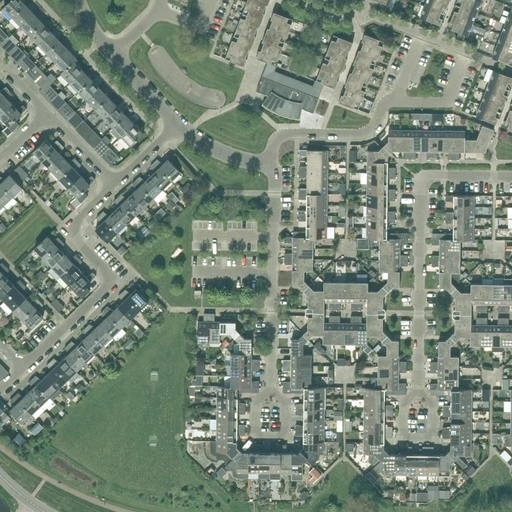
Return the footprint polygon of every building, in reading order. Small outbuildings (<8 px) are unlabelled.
[(20,0),(11,0),(3,8),(4,9),(4,8),(12,17),(25,5),(20,0)] [(269,0),(247,0),(246,2),(264,9),(266,5),(267,6),(269,0)] [(445,12),(449,2),(442,0),(426,0),(424,6),(441,12),(441,10),(445,12)] [(480,1),(477,0),(458,0),(457,3),(461,4),(460,6),(476,12),(480,1)] [(263,13),(264,9),(246,2),(242,13),(262,21),(264,14),(263,13)] [(21,26),(34,14),(25,5),(12,17),(21,26)] [(440,14),(441,12),(424,6),(420,18),(440,25),(444,16),(440,14)] [(472,24),(476,12),(460,6),(459,8),(456,7),(452,16),(472,24)] [(293,19),(277,13),(273,12),(271,19),(272,20),(271,24),(289,31),(293,19)] [(259,28),(262,21),(242,13),(238,24),(256,31),(257,27),(259,28)] [(29,35),(42,23),(34,14),(21,26),(29,35)] [(467,36),(472,24),(452,16),(448,26),(452,27),(451,29),(450,28),(450,29),(467,36)] [(38,44),(51,32),(42,23),(29,35),(38,44)] [(511,26),(505,23),(501,35),(511,39),(511,26)] [(254,35),(256,31),(238,24),(234,36),(253,43),(256,36),(254,35)] [(284,42),(289,31),(271,24),(269,28),(267,27),(265,35),(284,42)] [(0,32),(0,45),(7,53),(11,48),(16,44),(2,30),(0,32)] [(47,53),(59,41),(51,32),(38,44),(47,53)] [(380,53),(384,41),(364,34),(362,42),(363,42),(362,46),(380,53)] [(280,53),(284,42),(265,35),(262,42),(264,43),(262,47),(280,53)] [(353,42),(348,40),(333,35),(329,47),(347,53),(348,49),(350,50),(353,42)] [(511,39),(501,35),(496,46),(511,52),(511,39)] [(250,51),(253,43),(234,36),(229,47),(247,54),(248,50),(250,51)] [(55,62),(68,50),(59,41),(47,53),(55,62)] [(15,52),(11,56),(13,59),(22,50),(16,44),(11,48),(15,52)] [(375,64),(380,53),(362,46),(360,50),(358,50),(356,57),(375,64)] [(511,62),(511,52),(496,46),(492,58),(510,65),(510,64),(508,64),(509,62),(511,62)] [(245,58),(247,54),(229,47),(225,59),(244,66),(247,59),(245,58)] [(276,65),(280,53),(262,47),(261,51),(259,50),(256,58),(267,62),(275,65),(276,65)] [(345,57),(347,53),(329,47),(324,58),(344,65),(347,58),(345,57)] [(22,50),(13,59),(22,68),(31,60),(22,50)] [(77,58),(76,59),(68,50),(55,62),(64,70),(64,71),(74,61),(74,62),(77,59),(77,58)] [(371,76),(375,64),(356,57),(353,64),(355,65),(353,69),(371,76)] [(341,73),(344,65),(324,58),(320,69),(338,76),(339,72),(341,73)] [(29,67),(32,70),(37,66),(31,60),(22,68),(25,71),(29,67)] [(82,70),(74,62),(74,61),(64,71),(64,70),(60,74),(61,74),(70,83),(82,70)] [(272,71),(275,65),(267,62),(261,77),(259,84),(256,91),(266,95),(266,94),(268,96),(262,104),(263,104),(270,108),(280,113),(290,116),(299,118),(300,118),(301,108),(304,108),(303,109),(313,113),(324,84),(316,81),(314,87),(272,71)] [(47,77),(37,66),(32,70),(28,74),(38,85),(47,77)] [(336,80),(338,76),(320,69),(316,81),(324,84),(335,88),(338,81),(336,80)] [(367,87),(371,76),(353,69),(352,73),(350,72),(347,79),(367,87)] [(78,92),(91,79),(82,70),(70,83),(78,92)] [(511,81),(511,77),(505,75),(493,70),(489,82),(505,88),(506,86),(510,88),(511,81)] [(49,85),(52,82),(47,77),(38,85),(42,89),(43,87),(48,83),(49,85)] [(87,101),(100,88),(91,79),(78,92),(87,101)] [(362,98),(367,87),(347,79),(344,87),(346,87),(345,91),(362,98)] [(504,90),(505,88),(489,82),(485,93),(505,101),(508,91),(504,90)] [(6,87),(0,91),(0,99),(9,91),(6,87)] [(54,90),(51,87),(47,91),(42,95),(49,102),(58,94),(63,90),(61,88),(56,88),(54,90)] [(96,110),(108,97),(100,88),(87,101),(96,110)] [(8,100),(13,94),(9,91),(0,99),(0,116),(13,104),(8,100)] [(358,110),(362,98),(345,91),(343,95),(341,95),(338,102),(358,110)] [(501,110),(505,101),(485,93),(480,104),(497,111),(497,109),(501,110)] [(58,94),(49,102),(56,109),(61,105),(65,101),(58,94)] [(104,119),(117,106),(108,97),(96,110),(104,119)] [(23,105),(17,109),(13,104),(0,116),(8,125),(2,131),(7,136),(19,125),(14,121),(22,114),(21,113),(26,109),(23,105)] [(496,113),(497,111),(480,104),(476,116),(496,124),(500,114),(496,113)] [(64,109),(60,113),(74,128),(78,123),(82,119),(68,105),(64,109)] [(113,127),(126,115),(117,106),(104,119),(113,127)] [(121,136),(134,124),(126,115),(113,127),(121,136)] [(81,127),(77,131),(91,145),(95,141),(99,137),(86,123),(81,127)] [(143,133),(134,124),(121,136),(130,145),(130,146),(143,133)] [(487,148),(494,129),(482,125),(477,139),(485,152),(487,148)] [(400,151),(400,131),(388,130),(388,141),(383,146),(387,150),(390,153),(393,151),(400,151)] [(410,159),(411,131),(400,131),(400,151),(405,151),(405,159),(410,159)] [(421,151),(421,131),(411,131),(410,159),(416,159),(416,151),(421,151)] [(432,159),(432,131),(421,131),(421,151),(427,151),(426,159),(432,159)] [(443,152),(443,131),(432,131),(432,159),(437,160),(437,152),(443,152)] [(453,160),(454,131),(443,131),(443,152),(448,152),(448,160),(453,160)] [(465,139),(465,131),(454,131),(453,160),(459,160),(459,152),(465,152),(465,139)] [(47,140),(46,140),(46,139),(33,152),(33,153),(34,152),(42,161),(60,144),(57,140),(51,145),(47,140)] [(477,139),(465,139),(465,152),(485,152),(477,139)] [(99,145),(94,149),(108,163),(116,155),(103,141),(99,145)] [(59,153),(64,147),(60,144),(42,161),(51,170),(64,158),(59,153)] [(390,153),(387,150),(383,146),(383,147),(378,151),(368,151),(367,162),(388,162),(388,156),(390,154),(390,153)] [(328,162),(328,150),(299,150),(299,156),(307,156),(307,161),(328,162)] [(110,165),(119,157),(116,155),(108,163),(110,165)] [(74,158),(68,163),(64,158),(51,170),(60,179),(77,162),(74,158)] [(180,173),(180,172),(168,159),(167,160),(163,164),(157,160),(154,163),(171,181),(180,173)] [(327,173),(328,162),(307,161),(307,167),(299,167),(299,172),(327,173)] [(76,171),(81,165),(77,162),(60,179),(68,188),(81,176),(76,171)] [(388,168),(388,162),(367,162),(367,173),(396,173),(396,168),(388,168)] [(162,189),(171,181),(154,163),(150,166),(154,172),(150,177),(162,189)] [(23,180),(28,175),(19,166),(14,171),(23,180)] [(327,183),(327,173),(299,172),(299,178),(307,178),(307,183),(327,183)] [(361,173),(361,183),(367,184),(388,184),(388,179),(396,179),(396,173),(367,173),(361,173)] [(21,188),(22,188),(9,175),(4,180),(0,176),(0,183),(12,197),(21,188)] [(81,176),(68,188),(75,195),(72,198),(74,200),(73,200),(71,202),(76,207),(83,200),(87,196),(83,192),(90,185),(95,180),(91,176),(86,180),(81,176)] [(153,198),(162,189),(150,177),(145,181),(139,177),(136,180),(153,198)] [(144,207),(153,198),(136,180),(132,184),(137,189),(132,194),(138,200),(144,207)] [(0,201),(4,205),(12,197),(0,183),(0,201)] [(327,194),(327,183),(307,183),(307,188),(299,188),(299,194),(327,194)] [(387,190),(388,184),(367,184),(367,195),(395,195),(395,190),(387,190)] [(144,207),(138,200),(132,194),(127,199),(121,194),(118,198),(121,200),(135,215),(144,207)] [(327,205),(327,194),(299,194),(299,200),(307,200),(307,205),(327,205)] [(395,201),(395,195),(367,195),(367,206),(387,206),(387,201),(395,201)] [(474,207),(474,196),(445,195),(445,201),(454,201),(454,207),(474,207)] [(135,215),(121,200),(118,198),(114,201),(119,207),(114,211),(126,224),(135,215)] [(171,201),(166,206),(170,210),(175,205),(171,201)] [(72,211),(76,208),(71,203),(68,206),(72,211)] [(327,216),(327,205),(307,205),(307,210),(299,210),(298,216),(327,216)] [(387,211),(387,206),(367,206),(367,217),(395,217),(395,212),(387,211)] [(474,218),(474,207),(454,207),(453,212),(445,212),(445,218),(474,218)] [(109,216),(103,211),(100,215),(117,233),(126,224),(114,211),(109,216)] [(108,241),(117,233),(100,215),(96,218),(101,224),(96,228),(95,228),(108,242),(109,241),(108,241)] [(327,227),(327,216),(298,216),(298,221),(306,221),(306,227),(327,227)] [(395,222),(395,217),(367,217),(367,227),(387,228),(387,222),(395,222)] [(474,229),(474,218),(445,218),(445,223),(453,223),(453,229),(474,229)] [(145,226),(139,232),(144,237),(150,231),(145,226)] [(327,238),(327,227),(306,227),(306,232),(293,232),(293,237),(306,237),(306,238),(313,238),(327,238)] [(387,233),(387,228),(367,227),(366,239),(380,239),(387,239),(387,238),(408,239),(408,233),(387,233)] [(474,240),(474,229),(453,229),(453,234),(432,234),(432,239),(445,239),(453,239),(453,240),(460,240),(474,240)] [(48,237),(47,236),(34,249),(35,249),(43,258),(61,241),(58,237),(52,241),(48,237)] [(306,237),(293,237),(289,237),(285,237),(285,243),(293,243),(293,248),(313,249),(313,238),(306,238),(306,237)] [(408,244),(408,239),(387,238),(387,239),(380,239),(379,250),(400,250),(400,244),(408,244)] [(453,239),(445,239),(432,239),(432,240),(432,243),(432,245),(440,245),(440,250),(460,251),(460,240),(453,240),(453,239)] [(60,250),(65,244),(61,241),(43,258),(52,267),(65,254),(60,250)] [(122,246),(117,250),(122,255),(126,251),(122,246)] [(313,260),(313,249),(293,248),(293,254),(285,254),(285,259),(313,260)] [(400,255),(400,250),(379,250),(379,260),(408,261),(408,255),(400,255)] [(460,261),(460,251),(440,250),(440,256),(432,256),(432,258),(432,261),(460,261)] [(75,255),(69,259),(65,254),(52,267),(60,276),(78,258),(75,255)] [(77,267),(82,262),(78,258),(60,276),(69,285),(82,272),(77,267)] [(313,271),(313,260),(285,259),(285,264),(293,265),(293,271),(304,271),(313,271)] [(408,266),(408,261),(379,260),(379,272),(388,272),(388,271),(400,271),(400,266),(408,266)] [(460,273),(460,261),(432,261),(432,263),(432,266),(440,267),(440,272),(451,272),(451,273),(460,273)] [(4,275),(9,270),(5,266),(0,271),(0,288),(9,280),(4,275)] [(305,281),(304,271),(293,271),(292,272),(292,286),(299,286),(304,291),(309,285),(305,281)] [(399,282),(400,271),(388,271),(388,272),(388,282),(383,286),(388,292),(393,287),(399,287),(399,282)] [(82,272),(69,285),(77,294),(78,294),(82,298),(82,299),(89,292),(84,288),(86,286),(91,281),(90,281),(96,276),(92,272),(92,273),(86,277),(82,272)] [(451,273),(451,272),(440,272),(439,288),(446,288),(451,293),(456,287),(451,282),(451,273)] [(493,284),(493,305),(498,305),(498,312),(503,312),(504,284),(504,278),(493,278),(493,284)] [(19,280),(13,285),(9,280),(0,288),(0,296),(4,301),(22,284),(19,280)] [(335,310),(335,282),(324,282),(324,291),(324,302),(329,302),(329,310),(335,310)] [(346,303),(346,282),(335,282),(335,310),(340,310),(340,303),(346,303)] [(356,310),(357,282),(346,282),(346,303),(351,303),(351,310),(356,310)] [(368,291),(368,283),(357,282),(356,310),(362,311),(362,303),(367,303),(367,291),(368,291)] [(21,293),(26,287),(22,284),(4,301),(13,310),(25,298),(21,293)] [(482,312),(482,284),(471,284),(471,292),(471,304),(476,304),(476,312),(482,312)] [(493,305),(493,284),(482,284),(482,312),(487,312),(487,304),(493,305)] [(511,284),(504,284),(503,312),(509,312),(509,305),(511,304),(511,284)] [(324,291),(314,290),(309,285),(304,291),(308,296),(308,302),(324,302),(324,291)] [(383,297),(388,292),(383,286),(378,291),(368,291),(367,291),(367,303),(383,303),(383,297)] [(471,292),(461,292),(456,287),(451,293),(455,297),(455,304),(471,304),(471,292)] [(148,302),(136,289),(135,289),(136,289),(131,294),(125,289),(122,292),(139,310),(148,301),(148,302)] [(130,319),(139,310),(122,292),(118,296),(123,302),(118,306),(130,319)] [(36,298),(30,303),(25,298),(13,310),(22,319),(40,302),(36,298)] [(38,311),(43,305),(40,302),(22,319),(30,328),(30,329),(43,316),(43,315),(43,316),(38,311)] [(113,311),(108,307),(107,306),(104,310),(121,327),(130,319),(118,306),(113,311)] [(112,336),(121,327),(104,310),(101,313),(105,319),(100,324),(112,336)] [(209,342),(209,314),(204,314),(204,322),(198,322),(197,342),(209,342)] [(214,322),(215,314),(209,314),(209,342),(220,342),(220,334),(220,322),(214,322)] [(471,325),(471,315),(460,315),(460,319),(455,319),(455,325),(471,326),(471,325)] [(334,344),(335,316),(329,316),(329,323),(324,323),(324,324),(323,335),(323,344),(334,344)] [(340,324),(340,316),(335,316),(334,344),(345,344),(345,324),(340,324)] [(356,344),(356,316),(351,316),(351,324),(345,324),(345,344),(356,344)] [(362,324),(362,316),(356,316),(356,344),(367,344),(367,336),(367,324),(362,324)] [(481,346),(482,318),(476,318),(476,325),(471,325),(471,326),(471,337),(470,337),(470,346),(481,346)] [(487,325),(487,318),(482,318),(481,346),(492,346),(492,326),(487,325)] [(503,346),(503,318),(498,318),(498,326),(492,326),(492,346),(492,352),(503,353),(503,346)] [(511,325),(509,326),(509,318),(503,318),(503,346),(511,346),(511,325)] [(236,329),(236,322),(220,322),(220,334),(230,334),(235,339),(240,334),(236,329)] [(323,335),(324,324),(308,323),(308,330),(303,334),(308,340),(313,335),(323,335)] [(103,345),(112,336),(100,324),(95,328),(89,324),(86,327),(103,345)] [(383,331),(383,324),(367,324),(367,336),(377,336),(382,341),(387,335),(383,331)] [(471,337),(471,326),(455,325),(455,332),(450,336),(455,342),(460,337),(470,337),(471,337)] [(94,353),(103,345),(86,327),(82,330),(87,336),(82,341),(94,353)] [(19,341),(24,336),(21,332),(15,337),(19,341)] [(252,338),(245,338),(240,334),(235,339),(240,344),(240,354),(251,354),(252,338)] [(303,345),(308,340),(303,334),(298,339),(292,339),(291,355),(303,355),(303,345)] [(399,340),(392,340),(387,335),(382,341),(387,346),(387,356),(398,356),(399,340)] [(445,341),(439,341),(439,357),(450,357),(450,347),(455,342),(450,336),(445,341)] [(77,346),(72,341),(71,341),(68,344),(85,362),(94,353),(82,341),(77,346)] [(76,371),(85,362),(68,344),(65,348),(69,354),(64,358),(76,371)] [(240,354),(231,354),(231,365),(259,365),(259,360),(251,360),(251,354),(240,354)] [(312,366),(312,355),(303,355),(291,355),(291,360),(283,360),(283,364),(283,366),(312,366)] [(387,356),(378,355),(378,367),(406,367),(406,362),(398,362),(398,356),(387,356)] [(450,357),(439,357),(438,362),(430,362),(430,367),(459,368),(459,357),(450,357)] [(54,358),(50,362),(67,379),(71,383),(80,375),(76,371),(64,358),(59,363),(54,358)] [(58,388),(67,379),(50,362),(47,365),(51,371),(46,376),(58,388)] [(259,371),(259,365),(231,365),(231,376),(251,376),(251,371),(259,371)] [(311,377),(312,366),(283,366),(283,367),(283,371),(291,371),(291,376),(311,377)] [(406,369),(406,367),(378,367),(378,377),(398,378),(398,372),(406,373),(406,369)] [(459,379),(459,368),(430,367),(430,373),(438,373),(438,378),(459,379)] [(0,381),(9,373),(4,368),(0,372),(0,381)] [(41,380),(36,376),(32,379),(49,397),(58,388),(46,376),(41,380)] [(251,381),(251,376),(231,376),(231,386),(231,387),(238,387),(259,387),(259,381),(251,381)] [(311,388),(311,387),(311,377),(291,376),(291,382),(283,382),(283,388),(304,388),(311,388)] [(371,377),(371,388),(378,388),(385,389),(393,389),(406,389),(406,383),(398,383),(398,378),(378,377),(371,377)] [(458,389),(459,379),(438,378),(438,384),(430,384),(430,390),(443,390),(458,390),(458,389)] [(40,405),(49,397),(32,379),(29,382),(33,388),(28,393),(40,405)] [(231,387),(231,386),(217,386),(217,398),(238,398),(238,392),(259,393),(259,387),(238,387),(231,387)] [(324,399),(325,388),(311,387),(311,388),(304,388),(283,388),(283,393),(304,393),(304,399),(324,399)] [(406,395),(406,390),(406,389),(385,389),(378,388),(364,388),(364,399),(385,400),(385,394),(396,395),(406,395)] [(471,401),(472,390),(458,389),(458,390),(443,390),(430,390),(430,395),(451,395),(451,401),(471,401)] [(24,398),(18,393),(14,396),(32,414),(40,405),(28,393),(24,398)] [(23,422),(32,414),(14,396),(11,400),(15,406),(11,410),(10,410),(23,423),(23,422)] [(238,403),(238,398),(217,398),(217,408),(246,409),(246,403),(238,403)] [(324,410),(324,399),(304,399),(304,404),(296,404),(296,409),(324,410)] [(385,405),(385,400),(364,399),(364,410),(393,411),(393,405),(385,405)] [(471,412),(471,401),(451,401),(451,406),(443,406),(443,411),(471,412)] [(245,414),(246,409),(217,408),(217,419),(237,419),(237,414),(245,414)] [(324,421),(324,410),(296,409),(296,415),(304,415),(304,420),(324,421)] [(392,416),(393,411),(364,410),(364,421),(384,421),(385,416),(392,416)] [(471,423),(471,412),(443,411),(443,417),(451,417),(451,422),(471,423)] [(0,426),(0,427),(9,418),(5,413),(0,418),(0,426)] [(237,425),(237,419),(217,419),(217,430),(245,430),(245,425),(237,425)] [(324,431),(324,421),(304,420),(304,426),(296,425),(296,431),(324,431)] [(384,427),(384,421),(364,421),(364,432),(392,432),(392,427),(384,427)] [(471,433),(471,423),(451,422),(451,427),(443,427),(443,433),(471,433)] [(245,436),(245,430),(217,430),(217,441),(237,441),(237,436),(245,436)] [(324,442),(324,431),(296,431),(296,436),(304,436),(303,442),(324,442)] [(392,438),(392,432),(364,432),(364,443),(384,443),(384,437),(392,438)] [(471,444),(471,433),(443,433),(443,438),(451,438),(450,444),(471,444)] [(18,447),(24,442),(17,434),(12,440),(12,441),(14,442),(18,447)] [(233,457),(240,450),(237,447),(237,441),(217,441),(211,441),(211,449),(211,451),(212,453),(213,455),(215,456),(217,456),(223,456),(223,452),(227,452),(233,457)] [(323,453),(324,442),(303,442),(303,448),(301,451),(307,458),(313,464),(319,459),(319,453),(323,453)] [(374,465),(379,459),(387,452),(384,449),(384,443),(364,443),(364,454),(368,454),(368,462),(374,465)] [(471,455),(471,444),(450,444),(450,450),(448,453),(455,460),(463,469),(466,466),(458,457),(460,455),(471,455)] [(259,473),(260,445),(254,445),(254,453),(249,453),(248,473),(259,473)] [(265,453),(265,445),(260,445),(259,473),(270,473),(270,453),(265,453)] [(281,480),(281,474),(281,445),(276,445),(276,453),(270,453),(270,473),(270,479),(281,480)] [(286,453),(286,445),(281,445),(281,474),(291,474),(292,453),(286,453)] [(406,475),(406,447),(401,447),(401,455),(395,455),(395,475),(406,475)] [(412,455),(412,447),(406,447),(406,475),(417,475),(417,455),(412,455)] [(428,476),(428,447),(423,447),(423,455),(417,455),(417,475),(428,476)] [(433,455),(433,447),(428,447),(428,476),(438,476),(439,455),(433,455)] [(234,459),(225,467),(228,470),(233,470),(233,473),(234,474),(234,476),(236,477),(237,477),(246,477),(248,477),(248,473),(249,453),(242,453),(240,450),(236,454),(233,457),(234,459)] [(307,458),(301,451),(300,452),(298,453),(292,453),(291,474),(291,480),(303,480),(303,463),(307,459),(307,458)] [(455,460),(448,453),(447,453),(445,455),(439,455),(438,476),(450,476),(450,465),(454,461),(455,460)] [(381,461),(375,466),(384,475),(395,475),(395,455),(389,455),(389,457),(385,457),(381,461)] [(222,477),(227,472),(222,467),(217,473),(222,477)] [(369,472),(365,476),(373,484),(377,480),(369,472)] [(306,496),(312,492),(308,487),(302,491),(306,496)] [(450,498),(450,490),(439,490),(439,498),(450,498)]
